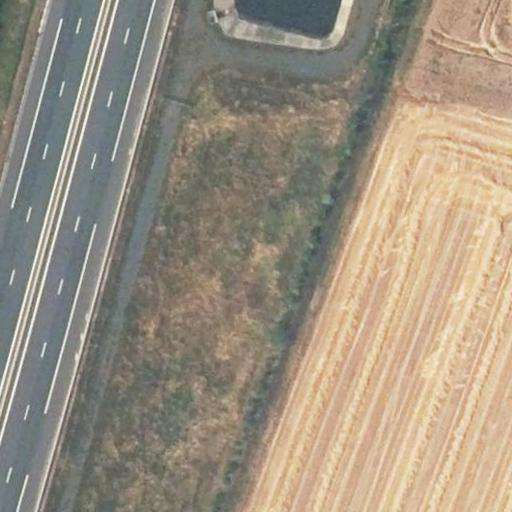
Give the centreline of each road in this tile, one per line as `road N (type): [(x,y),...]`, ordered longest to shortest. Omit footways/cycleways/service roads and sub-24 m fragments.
road 1 (motorway): [(0,511),(137,0)]
road 2 (track): [(193,37),(64,511)]
road 3 (motorway): [(83,0),(0,317)]
